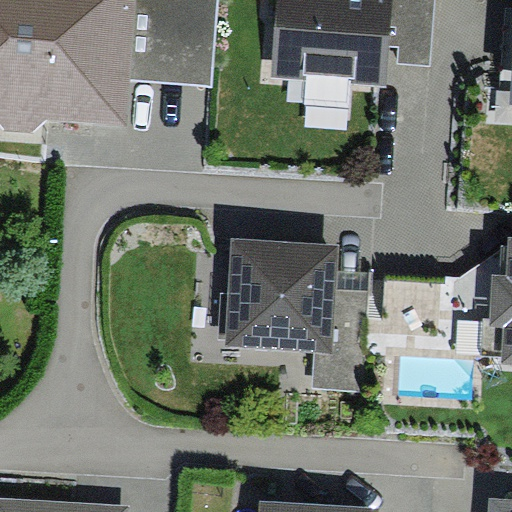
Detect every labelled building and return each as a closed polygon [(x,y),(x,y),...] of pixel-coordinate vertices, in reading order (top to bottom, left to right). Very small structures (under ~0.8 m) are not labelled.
[(0,0),(0,108),(113,115),(115,73),(204,78),(208,0),(0,0)] [(272,0),(271,88),(386,90),(387,23),(432,23),(432,0),(272,0)] [(302,246),(210,246),(211,356),(301,356),(301,382),(339,382),(339,281),(339,246),(302,246)] [(511,248),(502,248),(501,277),(441,276),(439,355),(498,356),(497,377),(511,377),(511,248)] [(345,283),(345,329),(371,329),(372,283),(345,283)] [(127,511),(128,500),(0,494),(0,511),(127,511)]
